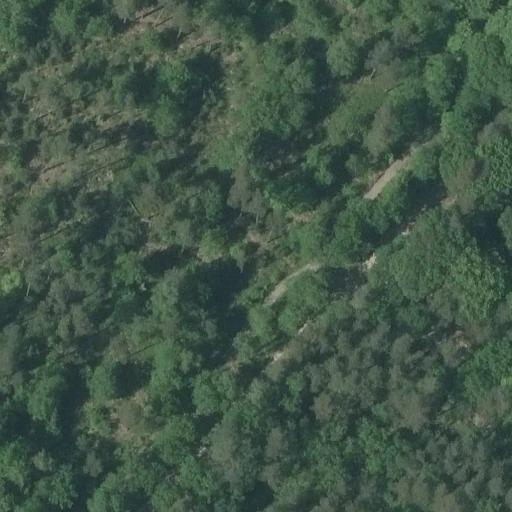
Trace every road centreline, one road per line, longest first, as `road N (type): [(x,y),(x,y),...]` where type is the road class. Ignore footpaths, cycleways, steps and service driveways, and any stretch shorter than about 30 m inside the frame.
road 1 (track): [(511,102),(141,511)]
road 2 (track): [(92,511),(213,376),(251,317),(313,264)]
road 3 (track): [(313,264),(511,48)]
road 4 (track): [(313,264),(511,450)]
road 5 (track): [(511,408),(361,269)]
